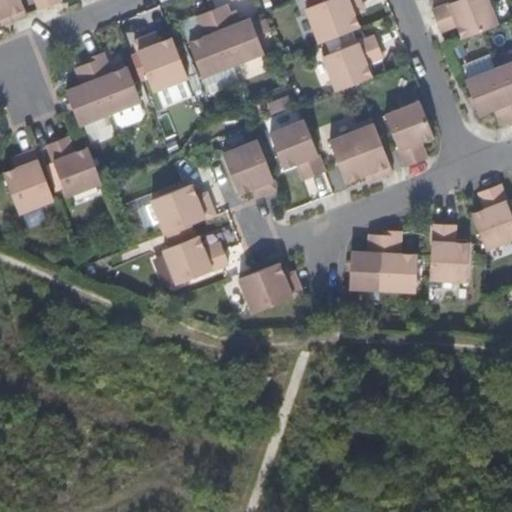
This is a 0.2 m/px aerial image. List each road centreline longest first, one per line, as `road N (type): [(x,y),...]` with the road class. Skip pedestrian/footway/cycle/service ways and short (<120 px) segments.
road 1 (track): [(0,256),(218,345),(380,341),(511,353)]
road 2 (residential): [(401,0),(467,168)]
road 3 (track): [(309,343),(252,511)]
road 4 (residential): [(313,236),(467,168)]
road 5 (residential): [(11,53),(142,0)]
